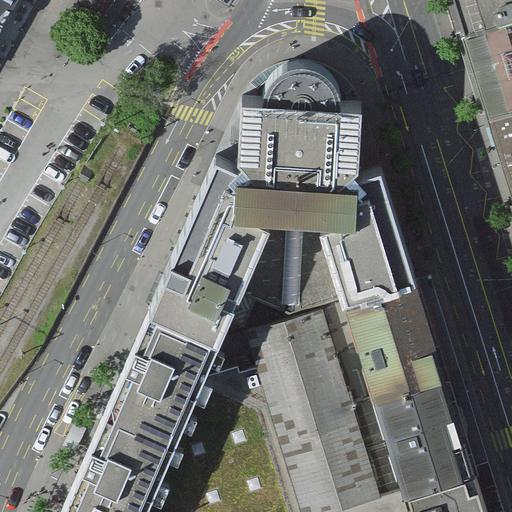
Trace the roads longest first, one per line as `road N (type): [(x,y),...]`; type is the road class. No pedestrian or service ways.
road 1 (secondary): [(245,16),(184,115),(0,482)]
road 2 (secondary): [(511,401),(394,31)]
road 3 (tertiary): [(394,31),(287,8),(245,16)]
